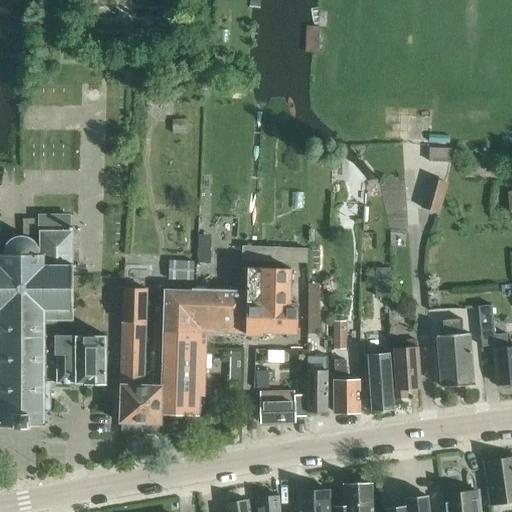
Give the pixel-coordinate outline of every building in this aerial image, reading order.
[(228,75),(229,66),(217,65),(216,75),(228,75)] [(186,119),(173,119),(173,133),(186,132),(186,119)] [(429,161),(451,162),(451,148),(430,147),(429,161)] [(435,211),(444,181),(430,177),(421,208),(435,211)] [(56,381),(57,337),(57,320),(73,321),(72,311),(76,311),(76,309),(73,309),(73,267),(76,267),(76,264),(72,265),(72,226),(70,226),(70,215),(39,215),(39,246),(35,241),(32,239),(28,237),(22,235),(17,235),(12,237),(8,240),(5,243),(3,248),(2,253),(0,252),(0,425),(12,426),(11,430),(14,429),(14,427),(26,427),(26,429),(29,429),(29,425),(40,426),(40,429),(43,429),(43,426),(45,425),(45,423),(42,423),(43,414),(46,414),(46,411),(51,409),(51,381),(56,381)] [(34,219),(22,219),(22,235),(34,235),(34,219)] [(213,260),(212,233),(200,233),(201,260),(213,260)] [(253,257),(254,246),(243,246),(243,257),(253,257)] [(254,246),(253,257),(264,258),(264,247),(254,246)] [(264,247),(264,258),(274,258),(275,247),(264,247)] [(275,247),(274,258),(285,258),(285,248),(275,247)] [(285,248),(285,258),(295,259),(296,248),(285,248)] [(296,248),(295,259),(306,259),(306,248),(296,248)] [(169,262),(169,279),(193,280),(194,263),(169,262)] [(163,327),(160,383),(162,384),(161,415),(163,415),(199,416),(200,396),(205,396),(205,372),(201,371),(203,346),(207,346),(207,332),(246,334),(246,335),(249,335),(249,340),(257,340),(258,336),(261,336),(261,333),(296,334),(297,303),(288,303),(289,268),(248,267),(237,266),(236,282),(247,282),(246,290),(245,290),(196,288),(192,288),(192,290),(164,288),(163,327)] [(390,268),(377,268),(377,297),(389,297),(390,268)] [(318,283),(307,283),(307,325),(307,333),(318,333),(318,283)] [(124,287),(119,423),(120,423),(120,431),(159,433),(159,424),(162,424),(163,415),(161,415),(162,384),(160,383),(143,383),(146,288),(139,288),(124,287)] [(492,306),(478,307),(479,328),(481,346),(494,345),(495,353),(494,353),(497,383),(500,383),(500,386),(503,388),(510,388),(511,385),(511,346),(507,346),(506,334),(494,334),(492,306)] [(460,309),(461,318),(442,320),(442,334),(437,335),(440,386),(473,384),(470,333),(475,332),(473,308),(460,309)] [(346,349),(346,321),(334,321),(334,349),(346,349)] [(57,337),(56,381),(56,383),(106,383),(106,335),(76,335),(76,337),(57,337)] [(406,388),(420,388),(417,346),(393,348),(395,387),(392,388),(393,399),(407,397),(406,388)] [(230,352),(230,369),(240,370),(241,352),(230,352)] [(378,353),(367,354),(369,380),(371,410),(394,408),(393,399),(392,388),(388,353),(378,353)] [(316,356),(306,356),(306,411),(327,411),(327,369),(316,369),(316,356)] [(334,412),(359,412),(358,379),(345,379),(345,360),(334,360),(334,412)] [(257,388),(268,388),(268,371),(257,371),(257,388)] [(295,416),(306,415),(305,394),(294,394),(294,391),(260,392),(261,422),(295,421),(295,416)] [(511,456),(483,461),(489,504),(511,500),(511,456)] [(373,511),(373,482),(345,483),(345,506),(332,506),(332,511),(373,511)] [(299,491),(299,511),(328,511),(329,490),(299,491)] [(478,511),(477,490),(442,494),(443,511),(478,511)] [(429,495),(408,496),(409,504),(410,504),(410,511),(429,511),(430,511),(429,495)] [(279,511),(278,496),(257,498),(258,511),(279,511)] [(224,511),(248,511),(246,501),(223,505),(224,511)]
